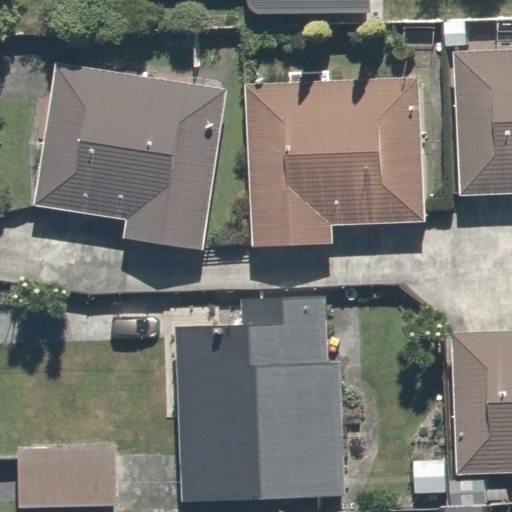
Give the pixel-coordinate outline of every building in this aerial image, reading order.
[(246,0),(246,2),(249,8),(255,14),(261,14),(370,12),(370,0),(246,0)] [(230,86),(54,60),(32,206),(126,220),(124,237),(205,250),(230,86)] [(511,63),(457,64),(459,199),(511,198),(511,63)] [(251,246),(334,243),(333,226),(425,222),(419,77),(244,84),(251,246)] [(242,326),(178,328),(183,502),(346,497),(342,362),(330,362),(328,296),(242,299),(242,326)] [(511,343),(464,344),(465,485),(511,484),(511,343)] [(18,447),(18,508),(117,507),(116,446),(18,447)]
